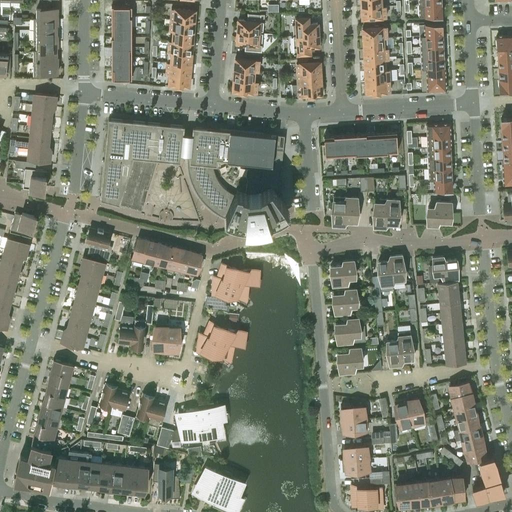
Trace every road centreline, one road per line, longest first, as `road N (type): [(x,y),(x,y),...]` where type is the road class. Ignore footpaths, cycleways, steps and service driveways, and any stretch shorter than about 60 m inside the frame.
road 1 (residential): [(199,296),(177,382),(30,342)]
road 2 (residential): [(495,365),(323,379)]
road 3 (residential): [(482,239),(313,250)]
road 4 (residential): [(147,511),(0,489)]
road 5 (residential): [(209,249),(67,211)]
road 6 (residential): [(338,511),(330,496),(323,379)]
road 7 (residential): [(473,103),(342,110)]
road 8 (residential): [(323,379),(313,250)]
road 9 (residential): [(212,103),(84,92)]
road 10 (residential): [(30,342),(65,219)]
road 11 (residential): [(495,365),(482,239)]
road 12 (residential): [(0,464),(30,342)]
